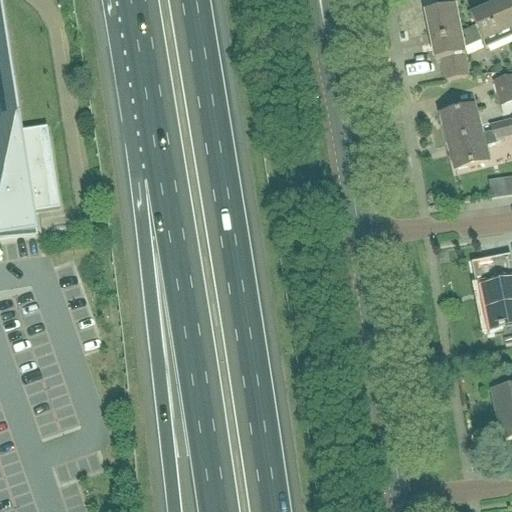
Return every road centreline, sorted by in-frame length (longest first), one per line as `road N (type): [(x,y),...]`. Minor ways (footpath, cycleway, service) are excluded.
road 1 (motorway): [(270,511),(189,0)]
road 2 (motorway): [(165,178),(217,511)]
road 3 (motorway): [(165,178),(163,413),(172,511)]
road 4 (tertiary): [(402,506),(359,242)]
road 5 (tertiary): [(359,242),(321,0)]
road 6 (motorway): [(137,0),(165,178)]
road 7 (residential): [(359,242),(511,221)]
